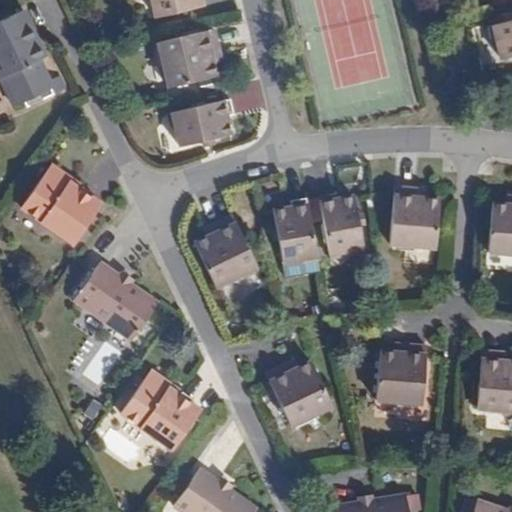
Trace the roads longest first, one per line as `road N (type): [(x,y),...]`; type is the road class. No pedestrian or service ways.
road 1 (residential): [(146,196),(292,511)]
road 2 (residential): [(288,150),(381,140),(511,148)]
road 3 (residential): [(250,0),(288,150)]
road 4 (residential): [(146,196),(288,150)]
